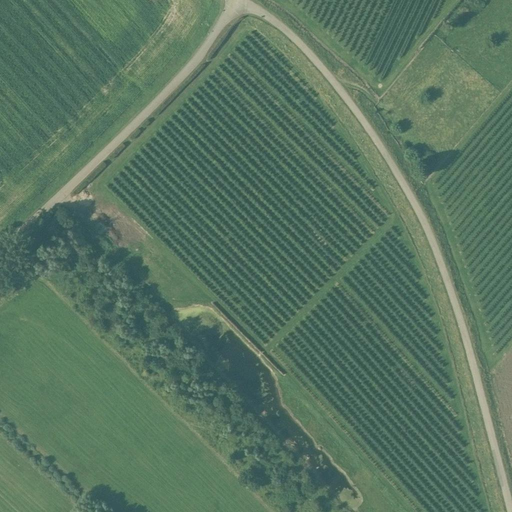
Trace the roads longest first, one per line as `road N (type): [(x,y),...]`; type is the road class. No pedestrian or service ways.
road 1 (unclassified): [(511,511),(458,317),(407,193),(329,80),(261,13),(235,0)]
road 2 (unclassified): [(0,251),(191,69),(235,0)]
